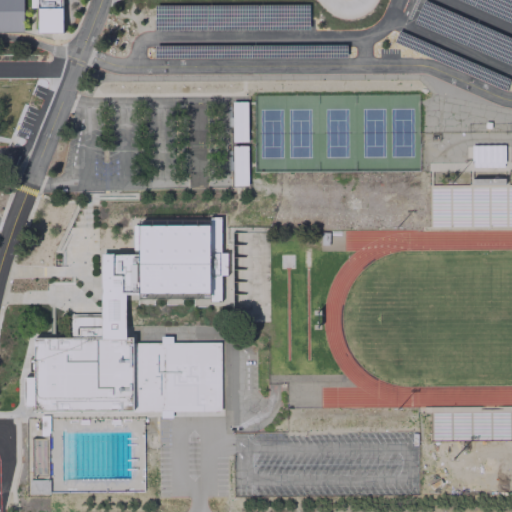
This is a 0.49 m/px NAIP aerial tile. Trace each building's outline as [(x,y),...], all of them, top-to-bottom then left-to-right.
[(0,0),(23,0),(23,30),(0,30),(0,0)] [(36,0),(61,0),(62,32),(37,32),(36,0)] [(231,102),(231,142),(246,141),(246,101),(231,102)] [(204,143),(203,102),(188,103),(188,143),(204,143)] [(246,145),(231,145),(232,185),(247,185),(246,145)] [(189,186),(205,186),(204,146),(189,146),(189,186)] [(146,227),(213,226),(214,295),(147,296),(146,227)] [(32,337),(70,337),(70,314),(104,314),(104,253),(131,253),(131,342),(220,342),(220,410),(32,411),(32,406),(22,406),(22,376),(32,376),(32,337)] [(28,494),(49,493),(48,479),(28,480),(28,494)]
